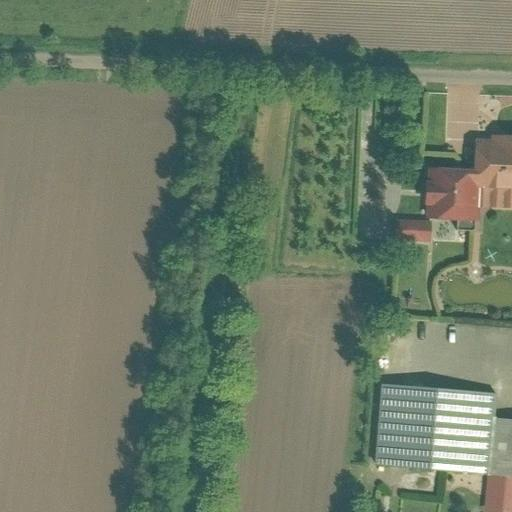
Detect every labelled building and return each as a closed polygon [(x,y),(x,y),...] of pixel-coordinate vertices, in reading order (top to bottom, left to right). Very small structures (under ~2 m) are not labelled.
[(493,139),(480,138),(479,170),(477,207),(511,208),(511,136),(493,136),(493,139)] [(431,168),(429,217),(477,219),(477,207),(479,170),(431,168)] [(435,223),(410,221),(409,241),(434,242),(435,223)] [(498,394),(385,385),(379,465),(491,475),(496,418),(498,394)] [(511,419),(496,418),(491,475),(511,476),(511,419)] [(487,511),(511,511),(511,476),(491,475),(487,511)]
